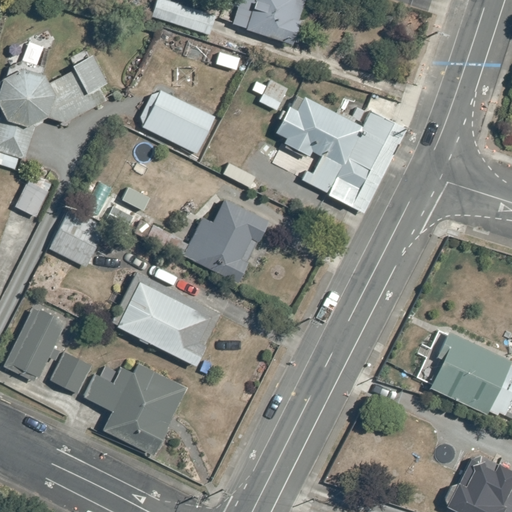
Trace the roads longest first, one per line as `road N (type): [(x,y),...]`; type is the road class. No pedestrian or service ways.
road 1 (unclassified): [(425,171),(253,511)]
road 2 (unclassified): [(487,0),(425,171)]
road 3 (residential): [(148,511),(0,432)]
